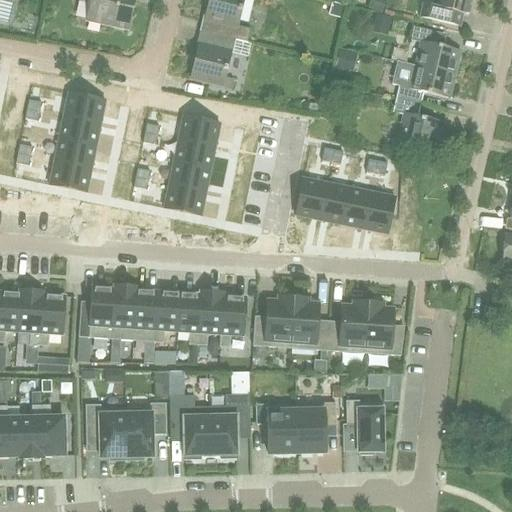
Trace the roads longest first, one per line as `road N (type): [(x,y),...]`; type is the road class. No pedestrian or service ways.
road 1 (residential): [(456,260),(438,273),(0,241)]
road 2 (residential): [(98,511),(205,499),(423,499)]
road 3 (residential): [(456,260),(511,19)]
road 4 (residential): [(171,0),(159,50),(125,69),(0,46)]
road 5 (residential): [(444,315),(423,499)]
